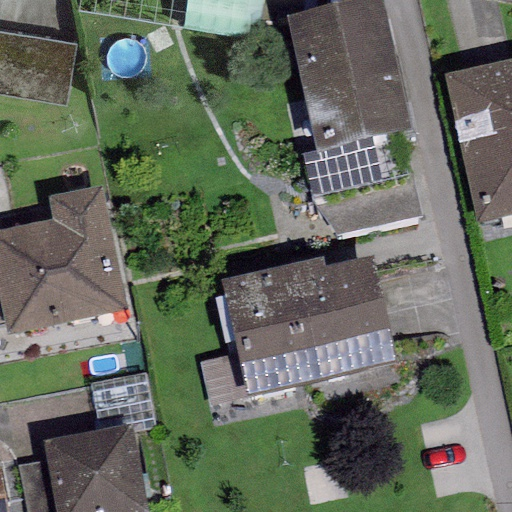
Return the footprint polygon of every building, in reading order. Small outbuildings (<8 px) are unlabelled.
[(195,0),(193,17),(266,26),(269,0),(195,0)] [(381,7),(287,26),(314,159),(301,161),(310,205),(409,185),(401,144),(409,143),(381,7)] [(77,42),(0,29),(0,90),(67,101),(77,42)] [(511,66),(445,81),(477,229),(511,221),(511,66)] [(102,194),(47,204),(51,230),(0,239),(0,323),(3,342),(126,319),(102,194)] [(323,266),(220,287),(235,358),(198,366),(209,415),(395,376),(372,267),(325,277),(323,266)] [(145,511),(131,435),(43,451),(54,511),(145,511)]
